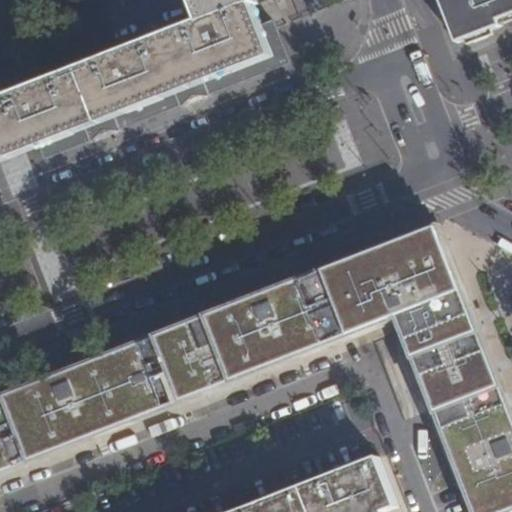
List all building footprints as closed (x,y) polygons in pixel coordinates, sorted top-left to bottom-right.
[(251,0),(194,0),(203,23),(151,44),(169,92),(268,53),(250,5),(253,4),(251,0)] [(511,0),(440,0),(460,50),(507,31),(505,25),(511,21),(511,0)] [(155,97),(169,92),(151,44),(137,49),(155,97)] [(0,157),(12,153),(155,97),(137,49),(25,93),(27,96),(14,101),(13,97),(0,102),(0,157)] [(27,96),(25,93),(13,97),(14,101),(27,96)] [(511,511),(511,418),(440,234),(388,258),(493,511),(511,511)] [(0,408),(0,465),(64,444),(409,310),(405,300),(388,258),(349,273),(356,293),(318,308),(311,287),(103,368),(0,408)] [(394,511),(401,509),(383,462),(254,511),(394,511)]
